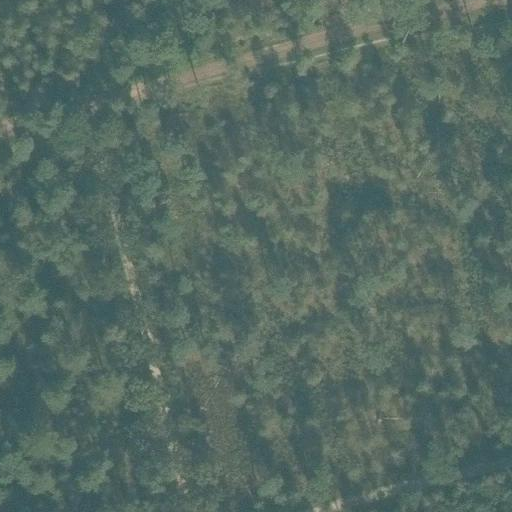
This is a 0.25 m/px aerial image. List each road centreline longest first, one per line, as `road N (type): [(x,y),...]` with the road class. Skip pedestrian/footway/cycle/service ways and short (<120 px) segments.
road 1 (track): [(89,105),(511,3)]
road 2 (track): [(189,511),(95,134)]
road 3 (track): [(327,511),(511,467)]
